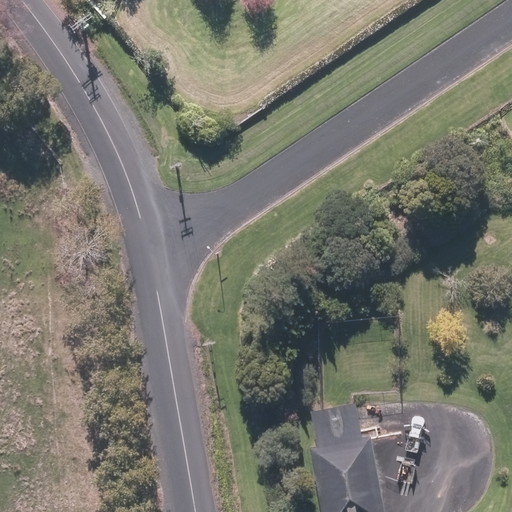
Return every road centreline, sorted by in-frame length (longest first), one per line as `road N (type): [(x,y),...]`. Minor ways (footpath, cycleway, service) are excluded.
road 1 (residential): [(511,23),(230,211),(151,245)]
road 2 (unclassified): [(19,0),(95,105),(151,245)]
road 3 (unclassified): [(151,245),(196,511)]
